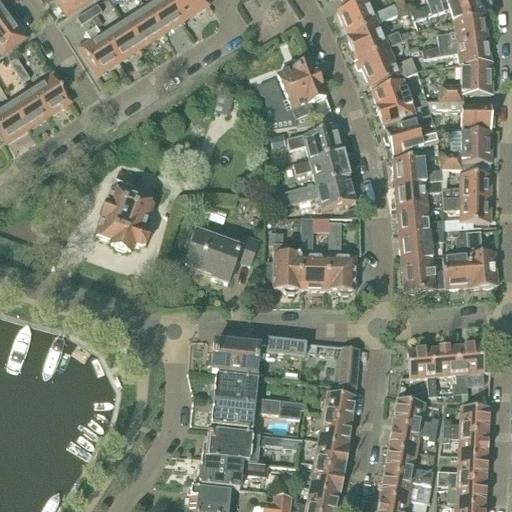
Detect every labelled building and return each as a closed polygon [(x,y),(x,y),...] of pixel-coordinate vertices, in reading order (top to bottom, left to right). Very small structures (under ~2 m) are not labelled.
[(54,0),(66,19),(93,2),(91,0),(54,0)] [(167,0),(159,0),(144,10),(161,37),(183,23),(167,0)] [(201,0),(167,0),(183,23),(207,8),(201,0)] [(358,0),(361,5),(336,15),(346,40),(379,26),(398,18),(394,9),(377,16),(378,19),(375,21),(367,2),(371,1),(370,0),(358,0)] [(402,0),(394,3),(398,17),(407,15),(402,0)] [(413,25),(431,19),(448,13),(452,25),(482,17),(482,16),(483,10),(479,7),(476,0),(455,0),(428,9),(410,15),(413,25)] [(424,0),(428,9),(455,0),(424,0)] [(0,26),(9,20),(0,7),(0,26)] [(97,9),(87,16),(91,22),(96,19),(102,16),(97,9)] [(161,37),(144,10),(122,24),(139,51),(161,37)] [(91,22),(87,16),(77,22),(82,28),(91,22)] [(436,39),(437,41),(438,49),(486,42),(485,31),(486,26),(483,22),(483,18),(482,17),(452,25),(453,36),(449,37),(436,39)] [(96,19),(91,22),(97,31),(102,28),(96,19)] [(0,54),(2,57),(24,41),(9,20),(0,26),(0,54)] [(139,51),(122,24),(101,38),(118,65),(139,51)] [(379,26),(346,40),(356,64),(390,51),(402,45),(410,42),(407,34),(399,38),(398,36),(387,40),(389,43),(386,44),(379,26)] [(90,44),(101,38),(97,32),(86,39),(90,44)] [(90,44),(79,51),(96,78),(118,65),(101,38),(90,44)] [(486,42),(438,49),(439,60),(456,58),(458,69),(460,68),(490,66),(490,61),(491,57),(488,53),(486,42)] [(438,60),(436,50),(421,53),(423,63),(438,60)] [(361,73),(369,91),(400,78),(401,83),(417,76),(411,62),(397,68),(390,51),(356,64),(354,67),(357,73),(361,73)] [(9,66),(16,76),(23,71),(16,61),(9,66)] [(309,107),(325,101),(311,65),(308,66),(305,65),(299,68),(298,70),(276,79),(292,119),(288,121),(281,103),(264,110),(267,134),(296,131),(296,124),(313,117),(309,107)] [(439,106),(462,106),(462,99),(490,99),(490,81),(492,75),(490,71),(490,66),(460,68),(460,89),(439,89),(439,106)] [(23,71),(16,76),(23,86),(30,82),(23,71)] [(30,91),(47,119),(69,105),(52,78),(30,91)] [(403,83),(371,95),(375,111),(381,129),(401,122),(403,128),(415,125),(430,121),(425,104),(420,106),(421,111),(414,113),(403,83)] [(25,133),(47,119),(30,91),(7,104),(25,133)] [(217,97),(213,115),(229,118),(232,100),(217,97)] [(7,104),(0,108),(0,140),(3,147),(25,133),(7,104)] [(461,134),(490,134),(490,109),(462,108),(462,106),(439,106),(426,106),(429,115),(439,115),(439,114),(454,114),(454,117),(461,117),(461,134)] [(415,125),(403,128),(384,134),(385,137),(383,137),(385,148),(389,147),(392,158),(423,150),(423,149),(438,145),(435,136),(420,140),(415,125)] [(343,155),(342,155),(335,130),(286,143),(289,154),(304,150),(307,164),(343,156),(343,155)] [(490,149),(492,145),(490,142),(490,135),(460,135),(459,157),(439,157),(440,173),(461,173),(462,167),(489,167),(490,149)] [(282,138),(268,141),(271,153),(285,150),(282,138)] [(348,180),(349,180),(343,156),(307,164),(308,165),(292,169),(295,179),(310,175),(314,189),(348,180)] [(394,177),(395,189),(440,185),(440,174),(424,175),(423,161),(392,163),(393,167),(391,173),(394,177)] [(130,255),(132,249),(141,252),(146,249),(148,237),(147,235),(144,234),(152,209),(139,205),(142,198),(132,194),(137,181),(118,174),(94,239),(111,245),(110,247),(130,255)] [(442,191),(442,202),(489,203),(489,192),(491,189),(491,185),(490,183),(489,178),(459,178),(459,192),(442,191)] [(320,214),(354,205),(348,180),(314,189),(267,201),(270,214),(317,202),(320,214)] [(270,198),(280,196),(277,182),(266,185),(270,198)] [(397,209),(398,215),(428,212),(426,196),(441,195),(440,185),(395,189),(396,201),(394,205),(397,209)] [(442,202),(442,210),(442,215),(459,215),(459,228),(489,227),(490,222),(491,220),(491,215),(489,213),(489,203),(442,202)] [(354,212),(345,214),(348,222),(357,221),(354,212)] [(443,224),(429,226),(428,212),(398,215),(398,219),(396,223),(399,227),(400,240),(442,236),(443,227),(443,224)] [(300,294),(327,295),(328,258),(312,258),(313,222),(302,222),(301,258),(300,294)] [(353,295),(354,295),(355,259),(340,258),(341,227),(329,226),(328,258),(327,295),(337,295),(341,299),(350,299),(353,295)] [(401,260),(402,265),(432,262),(430,246),(443,245),(442,236),(400,240),(400,252),(398,256),(401,260)] [(493,290),(496,290),(493,256),(481,257),(479,236),(465,237),(465,241),(470,292),(481,291),(487,293),(493,290)] [(229,249),(195,237),(183,272),(228,287),(236,264),(249,269),(258,245),(233,237),(229,249)] [(300,294),(301,258),(285,257),(282,249),(283,237),(269,237),(268,249),(273,249),(272,266),(264,266),(263,293),(283,294),(286,298),(295,298),(298,294),(300,294)] [(469,290),(470,292),(465,241),(455,242),(456,255),(460,255),(460,258),(441,259),(442,273),(444,292),(448,292),(454,294),(459,292),(469,290)] [(442,273),(433,274),(432,262),(402,265),(402,269),(400,273),(403,277),(404,296),(408,296),(414,297),(418,295),(444,292),(442,273)] [(315,349),(304,348),(262,343),(261,351),(213,347),(213,360),(209,359),(208,371),(212,371),(211,375),(257,380),(258,363),(274,365),(274,360),(304,363),(304,362),(308,363),(308,358),(314,359),(315,349)] [(465,378),(482,377),(480,348),(455,350),(459,398),(467,397),(465,378)] [(451,380),(452,398),(459,398),(455,350),(431,352),(434,381),(451,380)] [(338,392),(355,393),(358,353),(341,351),(338,392)] [(407,354),(409,383),(427,382),(428,400),(436,400),(434,381),(431,352),(407,354)] [(261,402),(259,401),(258,405),(254,404),(255,399),(256,384),(214,380),(213,399),(215,400),(215,406),(299,414),(302,415),(303,407),(276,404),(261,402)] [(350,426),(354,402),(326,396),(321,421),(350,426)] [(424,409),(396,404),(391,428),(435,434),(437,424),(430,422),(429,426),(422,425),(424,409)] [(209,431),(251,435),(253,414),(258,414),(258,417),(278,419),(278,421),(298,424),(299,414),(215,406),(214,414),(212,414),(209,431)] [(487,437),(488,413),(459,411),(459,428),(449,427),(449,423),(442,423),(441,435),(487,437)] [(347,449),(350,426),(321,421),(317,445),(347,449)] [(435,434),(391,428),(387,452),(416,456),(419,439),(427,440),(426,445),(433,447),(435,434)] [(300,451),(301,444),(208,434),(207,445),(206,445),(202,450),(201,456),(205,460),(206,460),(206,462),(248,466),(248,467),(256,468),(258,450),(263,451),(263,448),(282,450),(282,449),(300,451)] [(441,446),(448,447),(448,442),(458,443),(457,460),(486,461),(487,437),(441,435),(441,446)] [(317,445),(314,460),(312,468),(343,474),(347,449),(317,445)] [(413,473),(414,472),(416,456),(387,452),(383,475),(430,482),(432,476),(413,473)] [(486,461),(457,460),(456,476),(436,476),(436,483),(485,485),(486,461)] [(267,470),(265,470),(200,463),(199,473),(198,473),(194,476),(194,484),(196,487),(197,487),(197,489),(240,493),(242,472),(246,472),(245,476),(264,478),(264,477),(266,477),(267,470)] [(338,498),(343,474),(312,468),(308,492),(338,498)] [(430,482),(383,475),(379,499),(408,503),(411,487),(429,490),(430,482)] [(436,491),(452,491),(456,491),(455,508),(484,509),(485,485),(436,483),(436,491)] [(227,511),(229,496),(190,492),(189,502),(181,501),(180,511),(188,511),(187,511),(227,511)] [(294,511),(334,511),(338,498),(308,492),(305,508),(296,507),(294,511)] [(289,511),(290,501),(272,499),(271,507),(262,505),(261,511),(289,511)] [(406,511),(408,503),(379,499),(376,511),(406,511)]
